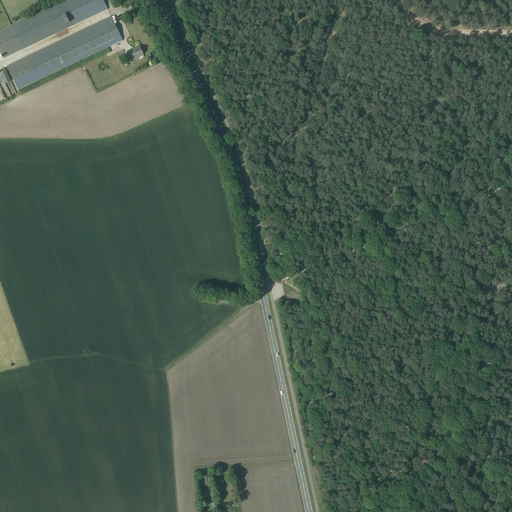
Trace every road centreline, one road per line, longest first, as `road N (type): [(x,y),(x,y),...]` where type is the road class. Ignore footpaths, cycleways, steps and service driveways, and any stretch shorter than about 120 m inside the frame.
road 1 (primary): [(260,286),(229,155),(157,0)]
road 2 (unclassified): [(260,286),(474,203),(511,177)]
road 3 (track): [(297,290),(364,376),(406,495),(439,511)]
road 4 (primary): [(309,511),(260,286)]
road 5 (track): [(297,290),(511,285)]
road 6 (track): [(393,0),(432,29),(511,34)]
